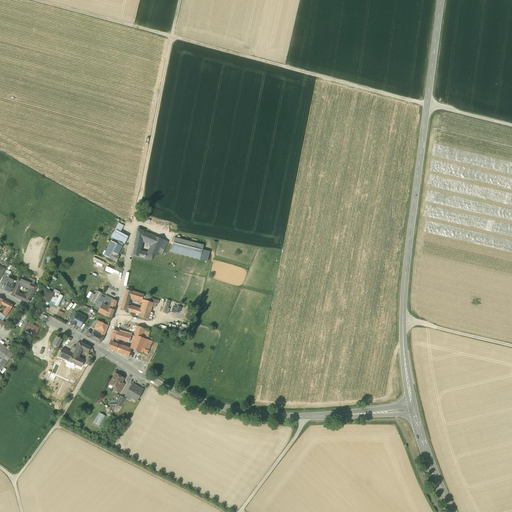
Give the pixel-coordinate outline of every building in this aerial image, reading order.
[(127,239),(115,230),(111,237),(124,244),(127,239)] [(163,240),(155,237),(148,234),(137,230),(135,240),(141,241),(141,240),(151,244),(149,249),(157,252),(158,252),(161,254),(164,249),(160,248),(163,240)] [(203,245),(174,238),(171,252),(200,260),(203,245)] [(116,244),(111,241),(107,250),(109,251),(106,257),(116,262),(119,257),(117,256),(122,247),(116,244)] [(139,249),(133,248),(132,255),(148,259),(150,255),(148,254),(147,254),(139,251),(139,249)] [(157,252),(149,249),(147,254),(148,254),(150,255),(148,259),(150,260),(153,255),(156,256),(157,252)] [(7,270),(1,281),(6,283),(10,275),(11,272),(7,270)] [(18,279),(18,278),(17,281),(16,283),(20,285),(28,288),(30,283),(26,282),(18,279)] [(35,280),(28,278),(26,282),(30,283),(28,288),(29,289),(26,294),(25,294),(24,296),(21,294),(19,299),(28,303),(38,287),(34,285),(35,280)] [(12,284),(8,282),(4,290),(10,292),(11,292),(12,293),(16,283),(17,281),(16,281),(14,284),(14,285),(12,284)] [(12,293),(11,296),(16,297),(17,293),(20,285),(16,283),(12,293)] [(53,293),(45,289),(43,291),(42,291),(39,297),(42,299),(41,301),(44,302),(45,300),(48,302),(53,293)] [(97,291),(90,302),(96,305),(102,294),(97,291)] [(143,295),(131,291),(129,297),(141,301),(143,296),(143,295)] [(113,299),(106,296),(105,298),(104,300),(111,304),(113,299)] [(154,299),(143,296),(141,301),(143,302),(144,300),(153,303),(154,304),(155,303),(153,302),(154,299)] [(153,303),(144,300),(143,302),(140,310),(138,314),(138,316),(147,320),(153,303)] [(137,308),(127,305),(128,302),(123,301),(121,309),(132,312),(135,313),(137,308)] [(109,308),(101,304),(98,312),(106,316),(111,318),(114,310),(109,308)] [(82,316),(77,313),(73,320),(71,323),(79,328),(82,323),(83,323),(84,321),(84,320),(84,319),(81,317),(82,316)] [(103,323),(98,320),(92,332),(103,338),(106,330),(101,327),(103,323)] [(145,329),(137,326),(134,335),(142,338),(145,329)] [(130,335),(118,331),(116,339),(123,341),(122,344),(127,345),(127,344),(130,335)] [(103,338),(92,332),(90,336),(89,338),(100,343),(103,338)] [(142,338),(134,335),(135,335),(130,348),(131,349),(141,352),(141,351),(142,348),(145,339),(146,339),(142,338)] [(59,336),(57,336),(53,344),(53,346),(53,347),(55,348),(56,348),(58,347),(63,339),(61,338),(59,336)] [(148,340),(145,339),(142,348),(149,350),(152,341),(148,340)] [(114,343),(110,341),(108,347),(107,347),(107,348),(108,348),(107,349),(119,353),(122,346),(114,343)] [(0,342),(0,363),(3,358),(8,362),(12,356),(11,356),(13,354),(9,351),(6,349),(2,346),(3,345),(0,342)] [(90,348),(80,342),(77,346),(76,349),(80,351),(82,348),(88,352),(90,348)] [(8,345),(6,349),(9,351),(13,354),(16,350),(8,345)] [(130,348),(122,345),(122,346),(119,353),(128,356),(131,349),(130,348)] [(59,356),(70,362),(74,354),(70,352),(63,348),(59,356)] [(84,360),(77,357),(80,351),(76,349),(74,354),(70,362),(81,367),(84,360)] [(87,357),(84,363),(84,364),(85,364),(86,364),(87,365),(92,356),(90,355),(88,358),(87,357)] [(123,378),(116,374),(111,383),(114,384),(113,386),(115,388),(117,388),(119,385),(123,378)] [(77,375),(75,378),(71,376),(69,380),(72,382),(76,384),(78,380),(80,377),(77,375)] [(138,388),(132,385),(125,396),(130,399),(132,396),(137,399),(143,390),(138,387),(138,388)] [(121,396),(116,404),(120,406),(124,399),(121,396)]
